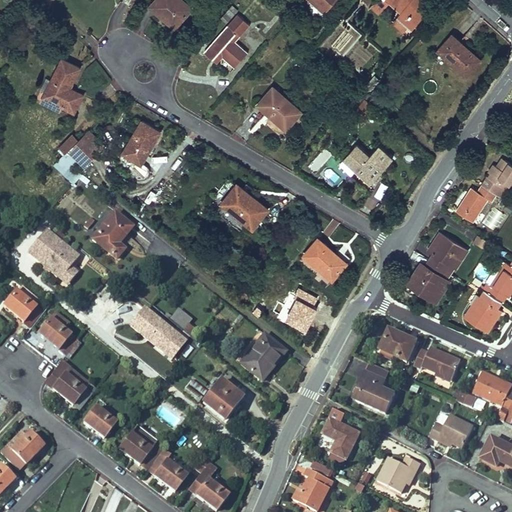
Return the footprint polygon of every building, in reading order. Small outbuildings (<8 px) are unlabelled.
[(156,0),(151,7),(174,29),(191,9),(181,0),(156,0)] [(334,0),(312,0),(325,11),(334,0)] [(396,13),(410,27),(433,4),(429,0),(390,0),(400,9),(396,13)] [(239,11),(202,52),(216,64),(222,57),(234,67),(249,51),(237,40),(252,23),(239,11)] [(439,50),(468,74),(482,58),(453,33),(439,50)] [(78,71),(61,61),(40,98),(71,117),(81,98),(68,93),(78,71)] [(275,86),(260,106),(291,130),(306,110),(275,86)] [(376,91),(370,98),(374,102),(380,96),(376,91)] [(372,105),(366,100),(356,111),(362,116),(372,105)] [(143,160),(161,128),(142,117),(124,149),(143,160)] [(99,149),(85,135),(71,148),(85,162),(99,149)] [(357,143),(344,157),(372,182),(394,157),(381,145),(371,155),(357,143)] [(503,165),(508,157),(504,154),(499,162),(503,165)] [(488,171),(481,181),(494,188),(500,179),(504,182),(510,185),(511,181),(511,159),(508,157),(503,165),(499,162),(495,159),(489,167),(493,169),(491,173),(488,171)] [(494,188),(498,191),(504,182),(500,179),(494,188)] [(473,181),(457,205),(476,218),(491,195),(494,197),(498,191),(494,188),(481,181),(479,184),(473,181)] [(382,200),(389,186),(380,182),(373,196),(382,200)] [(253,228),(269,208),(238,183),(222,202),(253,228)] [(371,196),(365,206),(372,211),(379,201),(371,196)] [(494,231),(506,215),(494,206),(482,222),(494,231)] [(118,244),(132,226),(113,212),(91,241),(114,259),(123,248),(118,244)] [(470,244),(442,227),(431,245),(436,248),(430,256),(446,266),(451,258),(458,262),(470,244)] [(493,239),(479,231),(474,238),(488,248),(493,239)] [(80,259),(46,232),(27,255),(60,282),(71,270),(80,259)] [(318,236),(303,253),(334,279),(348,262),(318,236)] [(430,256),(428,260),(423,257),(409,279),(436,296),(450,274),(443,270),(446,266),(430,256)] [(511,261),(507,258),(492,281),(494,282),(490,288),(502,296),(503,296),(506,293),(507,290),(510,292),(511,289),(511,261)] [(66,287),(77,274),(71,270),(60,282),(66,287)] [(482,291),(479,289),(464,311),(489,328),(503,306),(498,302),(500,299),(502,296),(490,288),(486,285),(482,291)] [(37,308),(17,292),(4,308),(24,324),(37,308)] [(253,302),(249,308),(259,315),(263,309),(253,302)] [(33,332),(46,316),(37,308),(24,324),(33,332)] [(187,344),(147,310),(133,327),(173,361),(187,344)] [(176,311),(170,320),(191,337),(198,328),(176,311)] [(68,359),(80,344),(71,337),(52,321),(40,336),(59,352),(68,359)] [(393,327),(384,347),(411,360),(421,340),(393,327)] [(281,349),(264,335),(248,356),(254,361),(246,371),(263,383),(269,375),(263,371),(281,349)] [(431,350),(422,346),(414,362),(424,366),(425,364),(452,377),(462,359),(433,345),(431,350)] [(263,371),(269,375),(287,354),(281,349),(263,371)] [(254,361),(248,356),(240,366),(246,371),(254,361)] [(65,362),(59,370),(50,383),(50,385),(75,406),(88,390),(68,375),(73,369),(65,362)] [(367,387),(361,398),(389,413),(400,392),(386,385),(390,376),(370,366),(365,376),(374,380),(370,389),(367,387)] [(484,369),(475,390),(502,402),(509,405),(511,399),(511,379),(508,378),(506,382),(494,377),(495,374),(484,369)] [(374,380),(365,376),(355,395),(361,398),(367,387),(370,389),(374,380)] [(197,403),(207,392),(194,380),(184,391),(197,403)] [(220,383),(202,405),(224,423),(230,415),(226,411),(238,397),(220,383)] [(461,385),(455,398),(471,405),(476,395),(467,391),(469,388),(461,385)] [(509,405),(502,402),(498,411),(495,416),(502,419),(504,415),(509,405)] [(121,417),(102,403),(85,426),(103,440),(121,417)] [(347,413),(336,408),(332,415),(333,416),(343,421),(347,413)] [(440,420),(433,434),(441,438),(444,433),(459,440),(468,444),(478,424),(454,412),(448,424),(440,420)] [(343,421),(333,416),(325,432),(340,439),(334,451),(352,460),(366,432),(343,421)] [(28,437),(23,432),(8,447),(24,464),(45,444),(33,432),(28,437)] [(444,433),(441,438),(456,446),(459,440),(444,433)] [(511,461),(511,442),(495,434),(483,456),(484,456),(501,465),(504,458),(511,461)] [(140,468),(151,453),(132,438),(120,453),(140,468)] [(154,480),(166,465),(151,453),(140,468),(154,480)] [(395,455),(383,479),(404,490),(409,481),(417,465),(422,468),(426,461),(410,453),(406,460),(395,455)] [(0,493),(14,479),(0,465),(0,493)] [(174,495),(186,480),(166,465),(154,480),(174,495)] [(219,471),(211,465),(189,493),(212,511),(217,511),(229,497),(210,482),(219,471)] [(414,484),(422,468),(417,465),(409,481),(414,484)] [(303,487),(298,498),(321,509),(331,489),(326,486),(330,476),(312,467),(308,474),(314,477),(308,489),(303,487)] [(326,486),(331,489),(336,478),(330,476),(326,486)]
